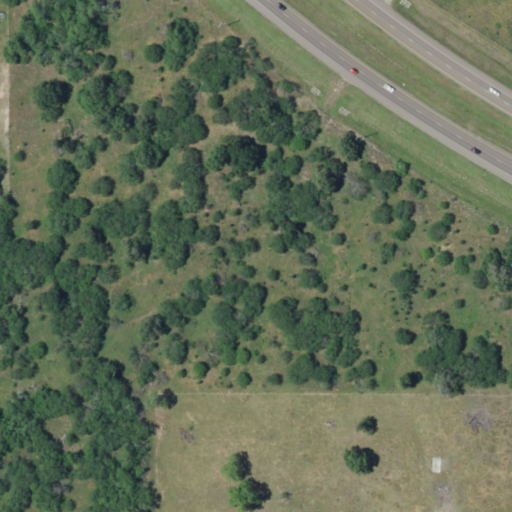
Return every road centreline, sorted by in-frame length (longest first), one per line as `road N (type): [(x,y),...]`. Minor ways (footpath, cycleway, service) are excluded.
road 1 (residential): [(286,15),(294,166),(253,308),(284,473),(272,511)]
road 2 (trunk): [(267,0),(363,77),(511,167)]
road 3 (residential): [(272,249),(0,357)]
road 4 (trunk): [(511,104),(372,0)]
